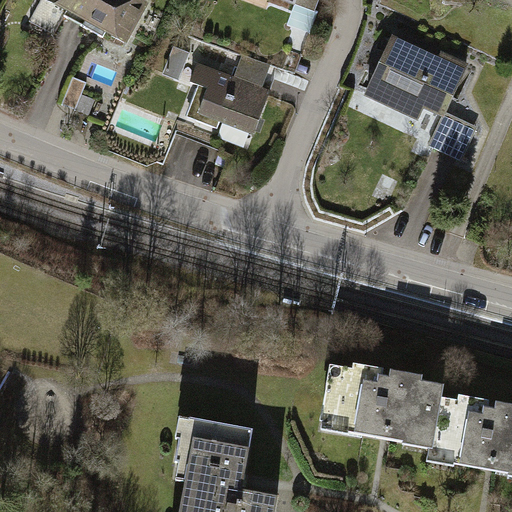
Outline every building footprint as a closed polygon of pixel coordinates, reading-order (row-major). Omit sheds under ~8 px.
[(45,0),(41,7),(125,52),(151,4),(142,0),(45,0)] [(298,0),(261,0),(294,12),(298,0)] [(473,68),(393,30),(361,97),(418,124),(424,113),(441,121),(427,149),(463,166),(481,129),(451,114),(473,68)] [(261,41),(254,60),(271,66),(282,70),(289,51),(261,41)] [(234,78),(198,64),(191,83),(199,86),(187,118),(217,129),(220,122),(253,135),(270,92),(253,85),(256,75),(266,79),(271,66),(254,60),(243,56),(234,78)] [(62,105),(89,116),(95,101),(82,96),(87,83),(73,77),(62,105)] [(438,377),(322,358),(311,425),(424,444),(422,458),(511,472),(511,404),(435,392),(438,377)] [(249,428),(172,414),(160,482),(177,485),(172,511),(272,511),(275,494),(239,488),(249,428)]
